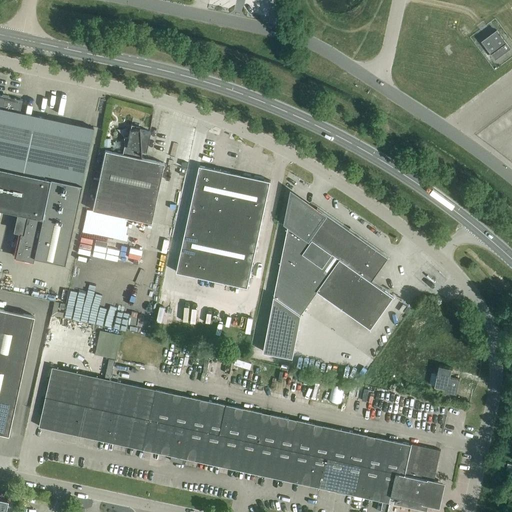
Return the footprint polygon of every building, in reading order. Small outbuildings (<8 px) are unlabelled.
[(482,41),(495,58),(510,48),(497,30),(482,41)] [(19,112),(22,100),(0,95),(0,208),(27,215),(23,233),(20,232),(15,257),(33,261),(33,256),(64,263),(93,128),(19,112)] [(92,210),(151,223),(164,163),(141,158),(141,150),(145,151),(150,131),(140,129),(130,130),(128,137),(124,138),(124,146),(122,154),(105,150),(92,210)] [(177,272),(248,287),(270,181),(199,166),(177,272)] [(318,291),(371,329),(394,297),(372,281),(388,258),(317,208),(316,209),(292,193),(287,222),(288,223),(274,295),(301,314),(318,291)] [(293,357),(301,314),(274,295),(263,351),(293,357)] [(57,312),(59,303),(54,302),(51,316),(61,318),(62,313),(57,312)] [(0,432),(8,434),(33,316),(0,308),(0,432)] [(94,355),(115,359),(120,335),(99,331),(94,355)] [(111,379),(115,360),(109,358),(105,378),(111,379)] [(445,388),(444,391),(456,393),(460,379),(450,377),(452,368),(439,365),(438,372),(437,372),(436,376),(437,376),(435,386),(445,388)] [(187,458),(383,501),(390,502),(391,498),(395,498),(393,503),(426,510),(428,503),(437,505),(443,482),(433,480),(440,450),(412,444),(412,443),(411,443),(411,444),(52,367),(39,426),(171,455),(170,461),(185,464),(187,458)] [(387,511),(390,502),(383,501),(380,511),(387,511)]
